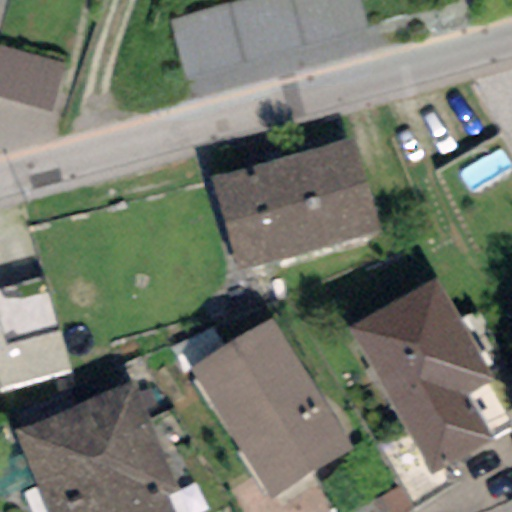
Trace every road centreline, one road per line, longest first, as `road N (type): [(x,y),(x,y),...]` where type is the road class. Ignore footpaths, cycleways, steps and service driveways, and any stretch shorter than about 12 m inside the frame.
road 1 (residential): [(0,189),(511,41)]
road 2 (track): [(82,165),(117,0)]
